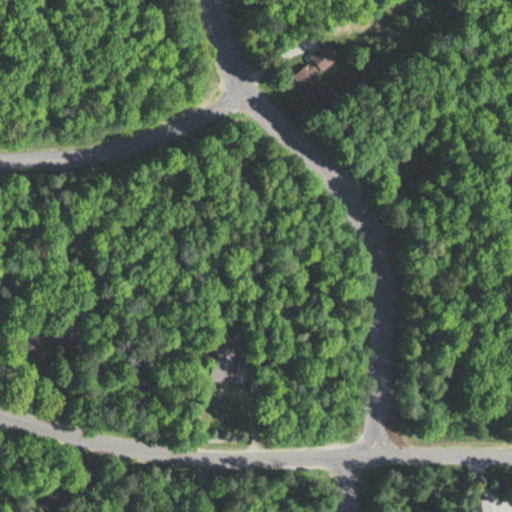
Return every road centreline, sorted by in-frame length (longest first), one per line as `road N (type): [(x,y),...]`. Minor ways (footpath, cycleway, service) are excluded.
road 1 (residential): [(0,414),(160,452),(511,457)]
road 2 (residential): [(378,453),(380,250),(348,191),(245,83),(228,49),(219,0)]
road 3 (residential): [(0,158),(45,160),(141,143),(245,83)]
